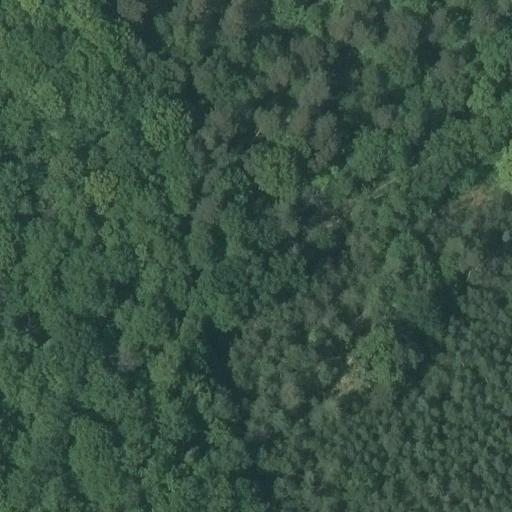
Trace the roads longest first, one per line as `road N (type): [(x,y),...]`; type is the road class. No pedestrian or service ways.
road 1 (track): [(92,0),(260,511)]
road 2 (track): [(194,307),(511,111)]
